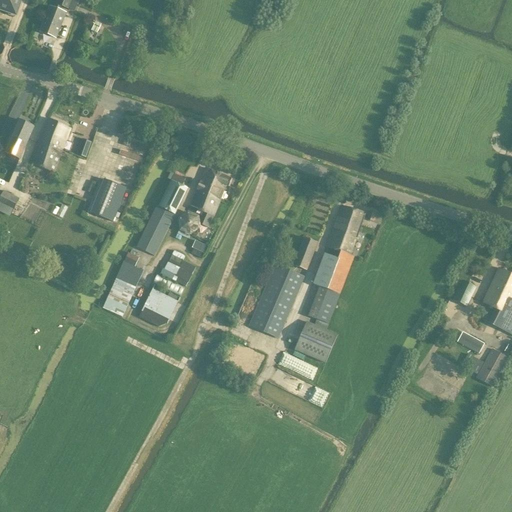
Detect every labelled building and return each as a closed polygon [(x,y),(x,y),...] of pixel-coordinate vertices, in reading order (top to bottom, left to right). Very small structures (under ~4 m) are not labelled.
[(16,15),(21,0),(6,0),(7,0),(5,0),(4,0),(4,2),(0,0),(0,9),(8,13),(9,15),(13,16),(15,15),(16,15)] [(45,19),(61,26),(66,14),(59,11),(61,6),(68,9),(71,0),(58,0),(55,9),(50,7),(45,19)] [(56,39),(61,26),(45,19),(40,32),(56,39)] [(97,34),(101,25),(96,23),(92,31),(97,34)] [(52,172),(71,129),(49,119),(30,163),(52,172)] [(19,159),(34,127),(18,120),(4,152),(19,159)] [(82,140),(77,155),(86,158),(91,143),(82,140)] [(119,164),(141,169),(146,150),(125,145),(119,164)] [(197,189),(220,199),(226,186),(229,187),(232,180),(206,169),(197,189)] [(171,181),(182,186),(185,180),(174,175),(171,181)] [(104,180),(90,213),(113,222),(126,189),(104,180)] [(158,207),(175,215),(188,189),(182,186),(171,181),(158,207)] [(208,228),(220,199),(197,189),(191,205),(192,207),(205,212),(201,222),(201,225),(208,228)] [(4,191),(0,198),(0,204),(13,211),(19,199),(4,191)] [(175,215),(158,207),(157,206),(136,248),(154,256),(175,215)] [(350,256),(364,219),(373,222),(376,214),(369,211),(368,215),(342,206),(327,248),(341,253),(341,252),(350,256)] [(201,229),(199,217),(188,212),(178,219),(180,231),(190,236),(191,236),(201,229)] [(190,236),(180,231),(179,231),(177,234),(188,239),(190,236)] [(291,250),(285,265),(293,268),(294,266),(307,271),(318,243),(304,238),(299,253),(291,250)] [(205,255),(209,247),(196,241),(192,249),(194,249),(204,254),(205,255)] [(194,249),(192,254),(203,259),(204,254),(194,249)] [(174,251),(172,256),(183,261),(185,257),(174,251)] [(341,252),(341,253),(338,259),(325,254),(314,285),(320,287),(308,317),(328,324),(336,305),(338,299),(354,257),(350,256),(341,252)] [(128,253),(124,262),(135,267),(139,258),(128,253)] [(163,269),(160,275),(185,287),(188,283),(192,275),(196,268),(172,256),(165,270),(163,269)] [(124,262),(103,309),(123,318),(144,271),(135,267),(124,262)] [(278,338),(304,278),(275,265),(249,326),(278,338)] [(511,275),(499,269),(493,282),(511,291),(511,275)] [(157,274),(153,284),(180,297),(184,288),(160,275),(157,274)] [(457,278),(448,298),(466,307),(475,287),(457,278)] [(511,291),(493,282),(483,303),(496,309),(488,324),(511,335),(511,291)] [(153,290),(139,318),(158,327),(168,324),(178,303),(153,290)] [(325,364),(338,335),(307,322),(295,351),(325,364)] [(479,354),(484,344),(457,329),(451,339),(479,354)] [(493,388),(509,359),(492,350),(476,378),(493,388)] [(477,374),(483,363),(468,355),(462,366),(477,374)] [(302,376),(311,380),(316,369),(307,365),(302,376)] [(277,368),(271,383),(323,408),(329,394),(287,374),(287,373),(277,368)]
